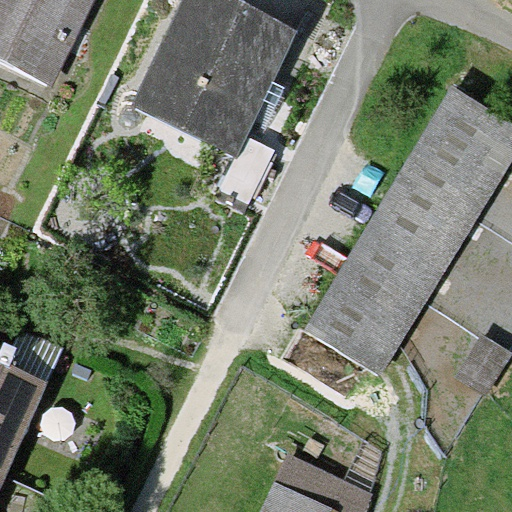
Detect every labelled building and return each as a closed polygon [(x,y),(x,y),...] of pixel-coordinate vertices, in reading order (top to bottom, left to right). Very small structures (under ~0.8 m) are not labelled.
[(99,0),(0,0),(0,69),(50,95),(99,0)] [(290,38),(214,0),(187,0),(134,107),(231,156),(290,38)] [(511,160),(511,129),(450,91),(298,335),(374,383),(511,160)] [(61,351),(22,333),(4,374),(43,392),(61,351)] [(4,374),(0,372),(0,487),(43,392),(4,374)] [(370,511),(378,495),(288,456),(263,511),(370,511)]
